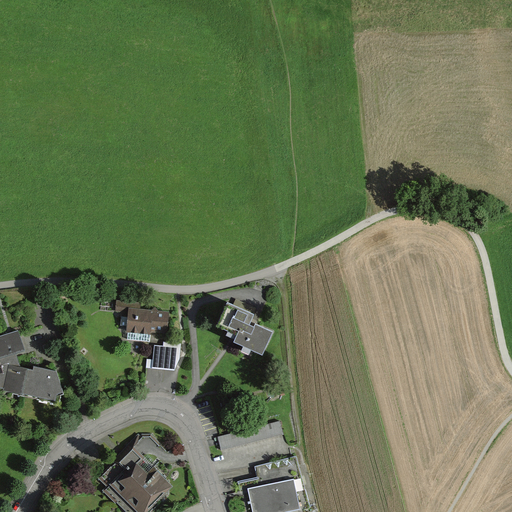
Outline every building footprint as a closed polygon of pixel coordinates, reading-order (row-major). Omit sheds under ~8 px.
[(253,316),(227,305),(217,326),(235,334),(231,344),(261,356),(270,334),(249,325),(253,316)] [(165,314),(124,311),(123,331),(163,334),(165,314)] [(0,390),(56,403),(62,376),(29,368),(28,371),(15,368),(11,354),(21,351),(15,333),(0,337),(0,390)] [(277,423),(217,438),(220,450),(280,435),(277,423)] [(130,460),(110,482),(143,511),(168,484),(153,469),(147,476),(130,460)] [(293,477),(248,486),(253,511),(284,511),(299,509),(293,477)]
